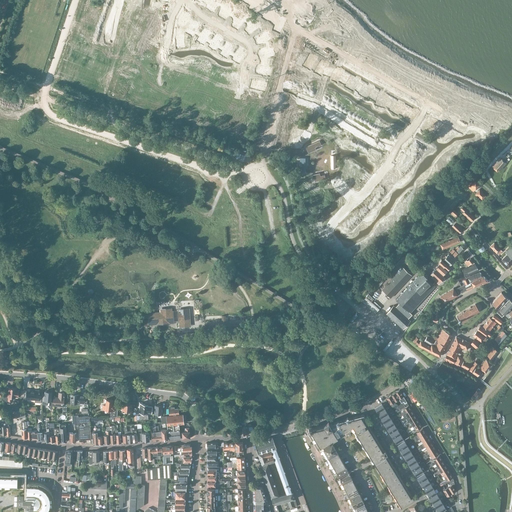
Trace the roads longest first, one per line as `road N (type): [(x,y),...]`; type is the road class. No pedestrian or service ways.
road 1 (unclassified): [(333,287),(208,172),(52,116),(45,87),(75,0)]
road 2 (track): [(223,186),(207,214),(196,212),(0,127)]
road 3 (residential): [(197,440),(184,396),(0,374)]
road 4 (residential): [(364,405),(399,381),(456,477),(462,511)]
road 5 (residential): [(62,446),(197,440)]
road 6 (residential): [(364,405),(428,511)]
